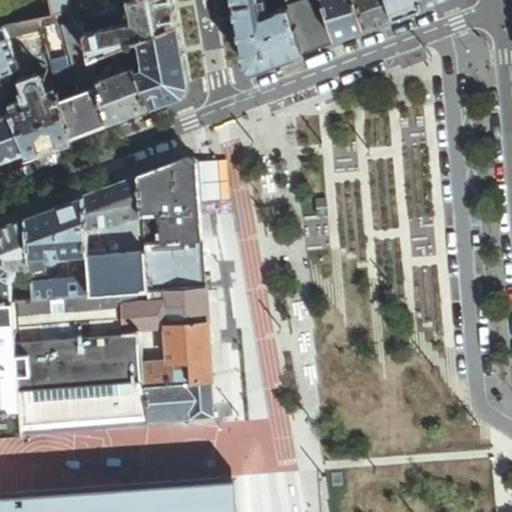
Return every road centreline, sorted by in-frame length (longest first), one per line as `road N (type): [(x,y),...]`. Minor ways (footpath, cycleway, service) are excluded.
road 1 (residential): [(226,111),(500,6)]
road 2 (residential): [(0,194),(226,111)]
